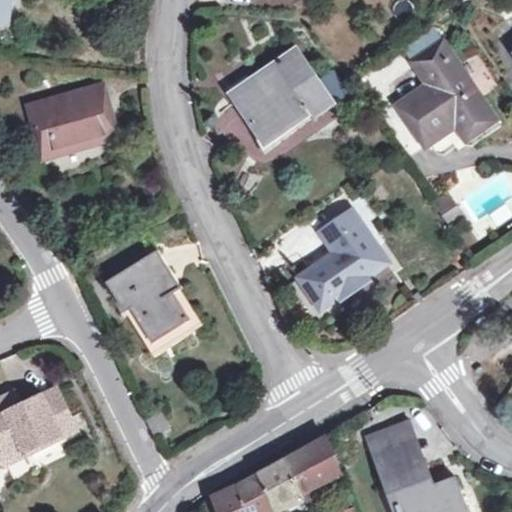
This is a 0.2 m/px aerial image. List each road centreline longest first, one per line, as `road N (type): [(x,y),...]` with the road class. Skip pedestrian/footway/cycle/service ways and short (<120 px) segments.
road 1 (residential): [(309,405),(188,164),(168,48),(174,0)]
road 2 (tertiary): [(164,507),(66,316)]
road 3 (tertiary): [(164,507),(194,475),(309,405)]
road 4 (residential): [(412,337),(470,426),(511,451)]
road 5 (tertiary): [(309,405),(412,337)]
road 6 (tertiary): [(66,316),(0,213)]
road 7 (tertiary): [(412,337),(511,267)]
